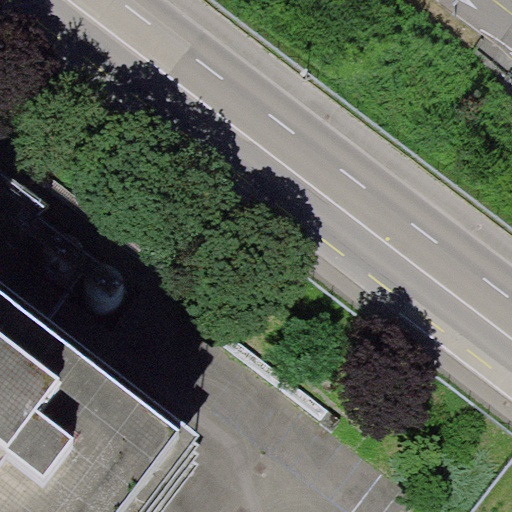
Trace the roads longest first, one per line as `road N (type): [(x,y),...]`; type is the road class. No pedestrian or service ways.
road 1 (primary): [(30,0),(511,367)]
road 2 (primary): [(511,295),(131,0)]
